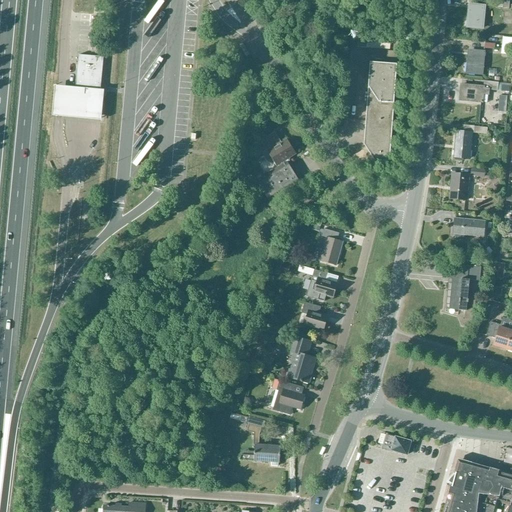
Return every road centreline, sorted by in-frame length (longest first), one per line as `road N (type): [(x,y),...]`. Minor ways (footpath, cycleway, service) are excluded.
road 1 (motorway): [(0,374),(33,0)]
road 2 (residential): [(377,208),(348,187),(257,39),(212,0)]
road 3 (residential): [(75,511),(77,493),(92,485),(288,501)]
road 4 (residential): [(315,428),(377,208)]
road 5 (tertiary): [(413,215),(436,0)]
road 6 (motorway): [(0,503),(18,402),(54,301)]
road 7 (residential): [(511,375),(384,335)]
road 8 (tertiary): [(384,335),(413,215)]
